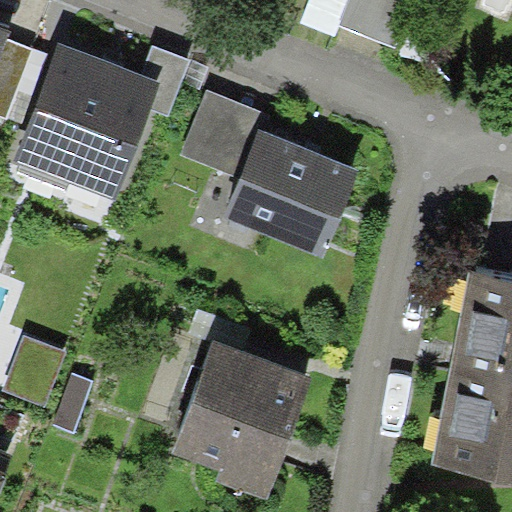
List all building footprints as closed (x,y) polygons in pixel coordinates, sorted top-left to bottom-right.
[(155,80),(55,38),(8,147),(109,190),(155,80)] [(355,168),(257,127),(221,213),(319,254),(355,168)] [(511,273),(461,265),(427,457),(511,471),(511,273)] [(305,372),(209,336),(169,443),(264,479),(305,372)] [(0,489),(14,454),(0,448),(0,489)]
